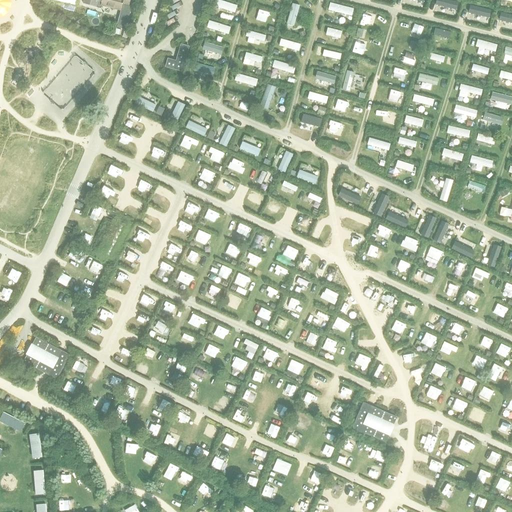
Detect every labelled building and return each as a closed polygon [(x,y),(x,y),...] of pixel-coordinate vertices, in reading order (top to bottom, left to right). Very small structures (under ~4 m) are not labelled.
[(129,0),(83,0),(83,4),(100,8),(101,5),(122,10),(123,4),(128,5),(129,0)] [(181,71),(188,47),(181,44),(177,56),(176,61),(167,59),(165,67),(181,71)] [(27,355),(23,362),(44,373),(57,379),(69,355),(60,350),(36,337),(32,345),(57,358),(52,368),(27,355)] [(52,368),(57,358),(32,345),(29,349),(27,355),(52,368)] [(363,402),(351,428),(386,443),(389,435),(363,424),(368,414),(393,424),(396,417),(363,402)] [(368,414),(363,424),(389,435),(393,424),(368,414)]
